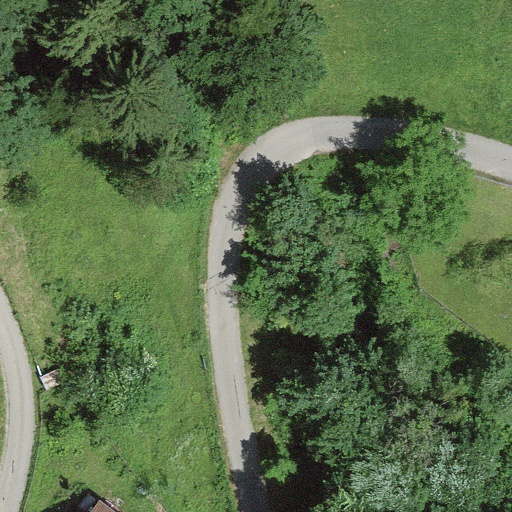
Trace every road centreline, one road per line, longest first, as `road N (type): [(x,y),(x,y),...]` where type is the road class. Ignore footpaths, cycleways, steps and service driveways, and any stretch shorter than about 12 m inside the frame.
road 1 (unclassified): [(511,160),(446,143),(347,135),(288,146),(250,176),(227,221),(219,300),(255,511)]
road 2 (unclassified): [(2,511),(22,443),(20,375),(0,318)]
